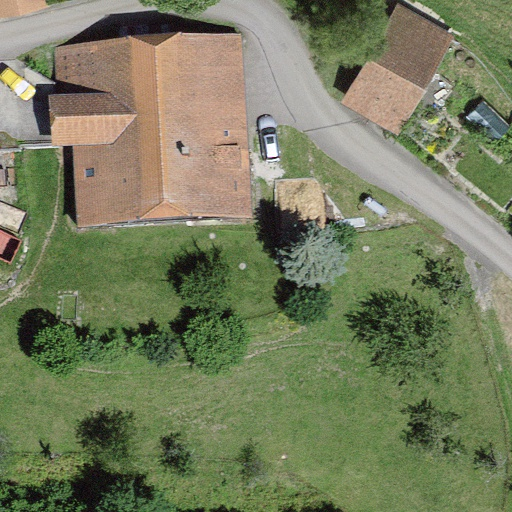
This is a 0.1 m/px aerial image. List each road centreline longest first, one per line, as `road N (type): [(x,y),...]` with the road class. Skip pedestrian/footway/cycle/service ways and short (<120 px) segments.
road 1 (track): [(225,0),(267,20),(324,126),(437,199),(511,260)]
road 2 (track): [(0,38),(160,0)]
